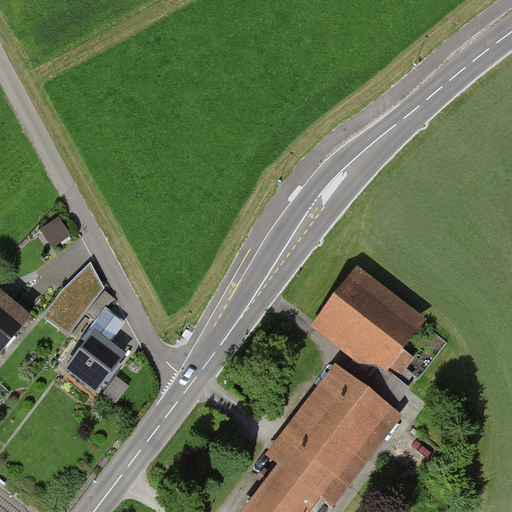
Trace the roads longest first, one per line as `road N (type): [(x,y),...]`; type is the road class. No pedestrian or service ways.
road 1 (tertiary): [(193,383),(333,188),(511,33)]
road 2 (unclassified): [(0,57),(156,350),(193,383)]
road 3 (unknown): [(279,432),(324,344),(263,287)]
road 4 (tertiary): [(95,511),(193,383)]
